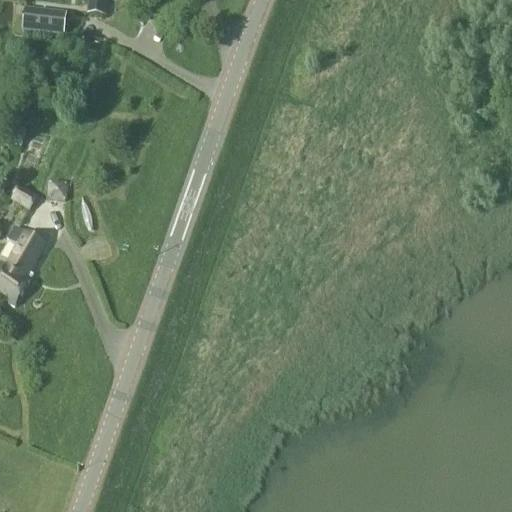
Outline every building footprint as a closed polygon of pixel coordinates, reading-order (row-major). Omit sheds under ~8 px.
[(104,0),(87,0),(86,17),(103,18),(104,0)] [(24,12),(22,32),(56,36),(59,16),(24,12)] [(66,186),(47,185),(47,204),(65,205),(66,186)] [(29,213),(36,200),(17,190),(10,203),(29,213)] [(18,250),(0,282),(0,302),(15,311),(25,292),(21,290),(44,248),(14,231),(7,243),(18,250)]
